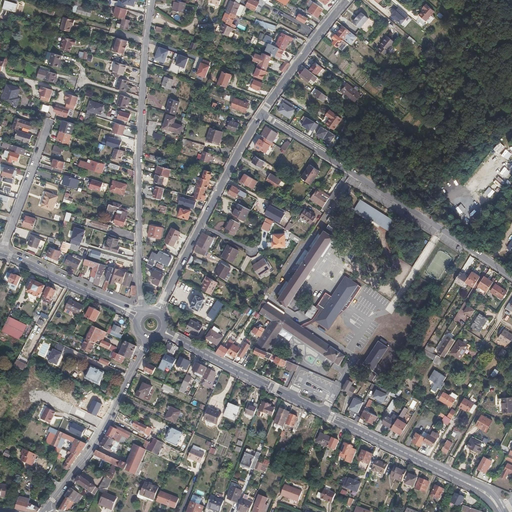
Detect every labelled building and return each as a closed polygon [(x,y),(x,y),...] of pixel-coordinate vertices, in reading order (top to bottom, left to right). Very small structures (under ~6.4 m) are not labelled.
[(18,1),(15,0),(5,0),(3,9),(15,13),(18,1)] [(249,0),(249,2),(246,6),(255,11),(259,3),(255,0),(253,0),(249,0)] [(176,1),(175,1),(172,11),(183,14),(186,3),(176,1)] [(240,18),(244,6),(240,4),(235,2),(235,3),(232,2),(228,11),(231,13),(236,15),(240,18)] [(318,18),(324,9),(319,6),(313,2),(307,11),(318,18)] [(433,11),(425,4),(422,8),(423,9),(418,14),(425,21),(433,11)] [(92,10),(74,5),(72,12),(90,17),(92,10)] [(127,10),(116,7),(114,16),(123,19),(125,19),(127,10)] [(297,12),(301,14),(304,16),(307,12),(300,8),(297,12)] [(402,25),(409,17),(399,9),(392,17),(402,25)] [(368,18),(361,12),(359,15),(358,14),(354,19),(355,20),(353,23),(360,29),(368,18)] [(236,15),(231,13),(230,15),(226,13),(223,20),(227,22),(226,23),(231,25),(231,26),(235,28),(235,26),(232,24),(236,15)] [(306,24),(309,19),(304,16),(301,14),(300,16),(299,16),(297,18),(306,24)] [(74,21),(63,17),(59,30),(69,33),(71,26),(73,27),(74,21)] [(128,30),(130,21),(125,19),(123,19),(121,24),(118,23),(116,27),(128,30)] [(231,32),(233,28),(225,25),(222,23),(220,27),(221,27),(219,33),(228,37),(230,32),(231,32)] [(351,45),(357,37),(343,26),(337,34),(351,45)] [(275,46),(284,51),(291,37),(287,35),(288,32),(283,29),(275,46)] [(348,45),(336,35),(333,38),(336,40),(333,43),(343,51),(348,45)] [(395,42),(387,36),(381,44),(382,45),(378,50),(386,55),(389,51),(388,50),(395,42)] [(76,40),(64,37),(60,49),(70,52),(72,43),(75,43),(76,40)] [(126,46),(127,41),(115,38),(111,51),(124,55),(125,50),(126,51),(127,46),(126,46)] [(281,58),(284,51),(275,46),(271,44),(269,43),(268,45),(265,51),(271,53),(281,58)] [(165,63),(169,51),(160,47),(155,59),(165,63)] [(61,56),(46,51),(44,59),(48,60),(47,65),(57,68),(61,56)] [(258,68),(266,71),(271,57),(263,54),(262,57),(257,54),(255,55),(254,59),(255,61),(260,63),(258,68)] [(185,68),(189,58),(180,55),(176,65),(185,68)] [(8,65),(10,57),(6,56),(4,62),(0,61),(0,69),(2,70),(4,64),(8,65)] [(213,68),(215,64),(211,63),(211,64),(206,62),(206,61),(202,59),(201,64),(209,67),(213,68)] [(123,76),(126,66),(111,61),(109,71),(123,76)] [(280,70),(284,72),(290,64),(285,62),(280,70)] [(316,74),(321,67),(316,63),(311,70),(316,74)] [(209,67),(201,64),(197,74),(205,78),(209,67)] [(266,71),(258,68),(256,72),(255,71),(253,75),(255,75),(255,77),(263,80),(265,76),(267,76),(268,73),(266,72),(266,71)] [(315,82),(318,78),(306,69),(300,76),(306,80),(308,77),(315,82)] [(56,75),(45,71),(42,80),(53,83),(56,75)] [(218,84),(227,88),(232,75),(223,72),(218,84)] [(174,80),(166,77),(162,89),(175,94),(177,90),(171,88),(174,80)] [(125,91),(128,81),(119,78),(115,88),(125,91)] [(263,84),(255,81),(252,88),(260,92),(263,84)] [(355,102),(360,95),(347,84),(344,88),(341,85),(337,91),(340,93),(341,92),(355,102)] [(20,89),(7,85),(6,90),(3,89),(0,99),(18,106),(20,99),(17,98),(20,89)] [(42,96),(41,100),(49,102),(53,91),(42,87),(40,91),(42,92),(41,96),(42,96)] [(323,102),(327,96),(317,89),(313,95),(323,102)] [(65,108),(70,109),(72,110),(74,110),(78,97),(66,94),(65,99),(67,100),(65,104),(66,104),(65,108)] [(168,99),(164,111),(175,115),(179,102),(168,99)] [(125,109),(127,102),(118,100),(116,106),(125,109)] [(234,100),(232,108),(245,114),(248,105),(234,100)] [(97,111),(103,113),(105,107),(92,103),(88,115),(97,118),(98,116),(96,115),(97,111)] [(290,118),(295,110),(284,103),(279,111),(290,118)] [(50,106),(43,104),(41,110),(48,113),(50,106)] [(58,113),(57,116),(67,119),(70,109),(65,108),(57,105),(55,112),(58,113)] [(325,125),(332,130),(340,118),(327,110),(323,116),(328,119),(325,125)] [(131,114),(121,111),(118,120),(129,123),(131,114)] [(3,125),(9,127),(12,116),(6,114),(4,123),(3,125)] [(176,118),(168,116),(163,129),(181,134),(183,127),(174,124),(176,118)] [(30,129),(32,123),(17,118),(14,126),(19,128),(20,126),(30,129)] [(310,131),(315,123),(307,118),(302,126),(310,131)] [(64,121),(60,131),(71,135),(74,124),(64,121)] [(239,124),(231,122),(228,130),(236,132),(239,124)] [(123,136),(126,126),(116,123),(113,133),(123,136)] [(324,139),(331,143),(335,136),(328,131),(328,132),(321,127),(316,135),(324,139)] [(269,128),(266,132),(263,137),(269,141),(271,142),(274,138),(273,137),(275,132),(269,128)] [(223,133),(212,129),(207,141),(219,145),(223,133)] [(29,144),(32,135),(18,130),(15,139),(25,143),(26,142),(29,144)] [(68,144),(71,135),(60,131),(57,140),(68,144)] [(263,137),(256,148),(269,156),(273,148),(267,143),(269,141),(263,137)] [(182,145),(204,152),(206,145),(184,139),(182,145)] [(286,151),(291,144),(287,141),(282,148),(286,151)] [(25,155),(26,150),(4,142),(3,146),(7,147),(8,145),(11,146),(10,149),(17,151),(17,152),(25,155)] [(118,150),(126,152),(128,145),(121,143),(118,150)] [(64,148),(55,146),(53,152),(61,155),(62,151),(64,152),(64,148)] [(125,155),(126,152),(118,150),(117,149),(114,159),(122,162),(124,155),(125,155)] [(20,156),(10,152),(8,158),(7,161),(11,163),(12,160),(18,162),(20,156)] [(201,161),(211,163),(213,154),(204,152),(201,161)] [(265,162),(256,156),(252,163),(261,169),(265,162)] [(55,159),(52,167),(63,170),(65,162),(55,159)] [(76,166),(101,173),(104,164),(89,159),(88,163),(78,160),(76,166)] [(311,165),(303,178),(312,184),(320,172),(311,165)] [(15,168),(6,166),(6,168),(5,168),(3,175),(5,176),(4,181),(14,184),(16,179),(12,178),(15,168)] [(171,169),(158,166),(156,174),(157,175),(165,177),(169,178),(171,169)] [(203,178),(209,180),(211,172),(205,170),(203,178)] [(247,176),(245,174),(241,182),(253,189),(257,181),(247,176)] [(271,174),(267,181),(277,187),(282,180),(271,174)] [(165,177),(157,175),(155,183),(163,185),(165,177)] [(79,180),(65,176),(63,184),(76,188),(79,180)] [(94,185),(95,180),(82,176),(81,181),(91,184),(94,185)] [(205,189),(207,189),(209,180),(203,178),(200,177),(199,180),(198,179),(197,183),(198,183),(197,187),(198,187),(205,189)] [(103,183),(95,180),(94,185),(91,184),(90,188),(101,192),(103,183)] [(128,185),(114,181),(111,191),(124,195),(128,185)] [(497,186),(500,188),(502,186),(498,181),(492,187),(491,186),(489,188),(493,191),(497,186)] [(162,200),(165,189),(156,186),(153,197),(162,200)] [(240,190),(233,186),(229,194),(236,198),(238,194),(240,190)] [(203,197),(205,189),(198,187),(195,196),(193,195),(193,197),(204,200),(205,197),(203,197)] [(247,193),(240,190),(238,194),(244,198),(247,193)] [(329,198),(317,190),(311,199),(323,208),(329,198)] [(58,196),(47,192),(41,207),(52,211),(58,196)] [(0,199),(14,203),(16,198),(0,194),(0,199)] [(180,197),(178,204),(194,209),(196,202),(180,197)] [(388,231),(394,221),(360,199),(354,209),(388,231)] [(121,208),(122,205),(114,202),(113,206),(119,208),(117,215),(126,218),(128,213),(126,213),(127,210),(121,208)] [(250,210),(239,204),(234,215),(245,221),(250,210)] [(282,223),(286,215),(271,207),(266,215),(282,223)] [(191,211),(180,208),(178,216),(189,219),(191,211)] [(311,225),(316,217),(305,210),(304,212),(302,211),(299,216),(301,217),(300,218),(311,225)] [(340,216),(333,211),(327,221),(330,223),(327,228),(331,231),(340,216)] [(36,219),(27,215),(24,226),(33,229),(36,219)] [(124,227),(126,218),(117,215),(114,224),(124,227)] [(286,229),(290,222),(291,221),(287,218),(282,226),(286,229)] [(241,224),(231,219),(225,231),(235,236),(241,224)] [(108,230),(109,225),(93,220),(92,220),(91,221),(92,222),(92,225),(108,230)] [(290,222),(286,229),(290,231),(294,225),(290,222)] [(82,229),(83,226),(75,223),(74,228),(75,228),(75,230),(82,232),(82,229)] [(163,228),(151,225),(148,236),(160,238),(163,228)] [(180,232),(172,228),(167,237),(169,238),(167,242),(174,246),(180,232)] [(85,230),(82,229),(82,232),(75,230),(70,243),(80,246),(81,242),(82,242),(83,238),(84,239),(85,234),(84,234),(85,230)] [(301,266),(293,277),(289,283),(286,281),(278,294),(281,296),(278,301),(281,303),(280,304),(282,306),(283,305),(287,307),(333,237),(324,231),(321,236),(318,234),(309,246),(312,249),(310,253),(305,250),(296,263),(301,266)] [(210,238),(203,233),(199,240),(197,245),(205,249),(210,241),(209,240),(210,238)] [(290,237),(299,243),(302,240),(292,233),(290,237)] [(285,235),(274,236),(275,242),(273,242),(273,247),(285,247),(285,235)] [(45,241),(31,236),(28,244),(37,248),(39,244),(43,245),(45,241)] [(119,240),(110,237),(106,249),(118,252),(120,247),(117,246),(119,240)] [(66,253),(71,243),(70,243),(65,241),(61,251),(66,253)] [(205,249),(197,245),(194,250),(205,256),(208,251),(205,249)] [(239,251),(229,246),(223,256),(232,262),(239,251)] [(60,251),(49,248),(46,256),(57,260),(60,251)] [(101,252),(92,250),(91,256),(99,259),(101,252)] [(153,252),(147,264),(153,266),(156,259),(168,266),(172,258),(159,252),(158,255),(153,252)] [(81,261),(69,255),(65,263),(78,269),(81,261)] [(212,257),(206,268),(216,274),(222,263),(212,257)] [(100,263),(87,259),(85,259),(83,265),(88,267),(88,265),(93,267),(91,276),(95,279),(100,263)] [(264,259),(252,267),(258,276),(270,268),(264,259)] [(95,279),(94,282),(99,284),(105,265),(100,263),(95,279)] [(103,289),(106,291),(107,288),(110,281),(114,268),(110,267),(103,289)] [(115,280),(123,283),(126,273),(114,268),(110,281),(114,283),(115,280)] [(475,285),(482,275),(473,270),(469,276),(467,280),(475,285)] [(163,275),(155,271),(151,278),(154,279),(153,282),(158,285),(163,275)] [(464,286),(467,280),(469,276),(461,271),(455,280),(464,286)] [(16,276),(7,273),(4,279),(17,286),(21,278),(16,275),(16,276)] [(348,308),(362,287),(344,275),(329,299),(323,296),(316,307),(312,304),(305,315),(329,330),(345,305),(348,308)] [(206,281),(204,285),(202,289),(211,294),(217,283),(206,276),(204,280),(206,281)] [(487,292),(494,282),(485,276),(479,286),(487,292)] [(45,286),(33,280),(27,292),(39,298),(45,286)] [(496,284),(491,292),(502,299),(508,292),(496,284)] [(56,291),(49,287),(44,297),(52,301),(56,291)] [(191,307),(199,311),(206,297),(197,293),(191,307)] [(83,306),(70,300),(64,312),(71,315),(73,312),(78,315),(83,306)] [(266,303),(259,313),(261,315),(271,321),(256,344),(255,346),(265,351),(266,351),(282,328),(339,365),(345,355),(266,303)] [(472,314),(476,308),(470,304),(466,310),(472,314)] [(100,312),(90,308),(86,317),(95,321),(100,312)] [(487,319),(480,314),(472,326),(480,331),(487,319)] [(27,325),(9,317),(2,332),(20,340),(27,325)] [(191,319),(186,329),(197,335),(202,325),(191,319)] [(110,326),(107,332),(121,339),(123,336),(119,334),(122,329),(114,325),(113,328),(110,326)] [(107,332),(93,326),(86,339),(95,343),(97,340),(101,342),(102,340),(103,341),(107,332)] [(257,329),(255,328),(253,332),(261,337),(264,330),(265,329),(261,326),(260,328),(258,327),(257,329)] [(224,336),(213,328),(206,337),(218,345),(224,336)] [(503,340),(509,332),(505,329),(499,338),(503,340)] [(511,339),(511,333),(509,332),(503,340),(509,344),(511,339)] [(440,354),(444,358),(456,340),(451,337),(445,346),(444,348),(440,354)] [(95,343),(86,339),(82,349),(91,353),(95,343)] [(233,344),(235,342),(231,339),(225,347),(229,350),(233,344)] [(111,344),(103,341),(102,340),(101,342),(100,346),(109,350),(111,344)] [(388,346),(379,340),(365,363),(374,369),(388,346)] [(468,346),(460,340),(451,353),(460,358),(468,346)] [(131,360),(136,346),(132,344),(126,341),(121,353),(116,351),(115,352),(125,357),(131,360)] [(170,351),(173,344),(168,341),(165,348),(170,351)] [(246,341),(242,348),(237,355),(242,358),(250,344),(246,341)] [(233,344),(229,350),(228,352),(236,357),(237,355),(242,348),(239,346),(238,347),(233,344)] [(225,347),(222,345),(216,353),(224,356),(225,357),(228,352),(229,350),(225,347)] [(273,354),(266,351),(265,351),(255,346),(252,350),(256,352),(255,353),(270,359),(273,354)] [(503,358),(508,351),(503,348),(499,354),(503,358)] [(60,366),(65,354),(57,350),(51,362),(60,366)] [(122,363),(125,357),(115,352),(114,352),(112,358),(122,363)] [(172,370),(177,359),(167,353),(161,365),(172,370)] [(444,358),(437,355),(433,362),(439,365),(444,358)] [(299,365),(278,356),(275,361),(284,365),(285,365),(296,370),(299,365)] [(181,358),(177,366),(186,370),(190,362),(181,358)] [(24,370),(27,365),(17,360),(14,366),(24,370)] [(207,368),(196,363),(193,370),(198,373),(203,375),(207,368)] [(152,375),(156,368),(148,364),(144,371),(152,375)] [(104,373),(91,366),(85,378),(98,385),(104,373)] [(215,372),(208,369),(204,378),(211,381),(212,379),(213,380),(216,375),(214,374),(215,372)] [(439,388),(441,390),(445,383),(444,382),(447,377),(435,370),(430,378),(434,381),(435,385),(432,389),(437,391),(439,388)] [(352,374),(343,388),(348,391),(347,394),(351,396),(356,388),(351,385),(355,380),(356,381),(358,377),(352,374)] [(192,377),(187,375),(179,391),(184,393),(192,377)] [(152,387),(144,383),(140,391),(139,391),(137,395),(143,398),(146,394),(149,395),(152,387)] [(384,402),(388,394),(377,390),(374,397),(384,402)] [(450,395),(444,392),(443,394),(441,393),(439,397),(440,398),(440,399),(452,406),(456,399),(450,395)] [(396,395),(389,406),(391,407),(390,408),(392,409),(397,401),(396,401),(399,396),(396,395)] [(470,411),(473,413),(478,405),(465,397),(460,406),(470,412),(470,411)] [(511,397),(502,399),(503,412),(511,411),(511,397)] [(359,413),(364,402),(355,398),(350,408),(359,413)] [(102,403),(93,399),(87,412),(96,416),(102,403)] [(275,416),(279,408),(262,402),(259,410),(275,416)] [(232,405),(229,403),(224,414),(224,416),(234,420),(239,409),(232,406),(232,405)] [(56,412),(46,407),(40,418),(51,423),(56,412)] [(181,412),(171,407),(166,418),(176,423),(181,412)] [(210,407),(205,418),(212,420),(212,421),(217,424),(221,413),(210,407)] [(290,412),(281,408),(271,429),(281,433),(290,412)] [(365,409),(361,417),(373,423),(376,415),(369,412),(366,410),(365,409)] [(452,409),(448,416),(453,419),(457,411),(452,409)] [(298,417),(290,414),(286,424),(293,427),(295,424),(296,425),(298,420),(297,419),(298,417)] [(382,423),(391,429),(396,420),(398,418),(399,417),(394,414),(391,419),(387,416),(382,423)] [(492,421),(481,415),(476,426),(487,431),(492,421)] [(439,423),(447,428),(448,426),(451,421),(443,417),(439,423)] [(309,421),(302,418),(297,430),(304,433),(309,421)] [(396,420),(391,429),(400,434),(403,429),(404,429),(408,424),(398,418),(396,420)] [(249,431),(252,422),(248,421),(243,419),(241,428),(249,431)] [(152,429),(136,421),(133,426),(145,432),(144,433),(149,435),(152,429)] [(74,422),(69,431),(82,437),(83,434),(84,432),(85,432),(87,429),(74,422)] [(139,437),(113,424),(110,430),(106,436),(115,440),(126,445),(127,443),(121,439),(122,438),(116,435),(117,432),(136,442),(139,437)] [(67,435),(58,430),(50,427),(44,441),(51,445),(57,447),(63,450),(67,435)] [(183,432),(173,428),(168,440),(177,445),(183,432)] [(431,436),(429,434),(426,438),(424,441),(427,443),(427,444),(429,446),(430,444),(433,446),(439,436),(440,437),(441,435),(434,431),(431,436)] [(413,441),(421,446),(424,441),(426,438),(421,435),(417,432),(415,436),(416,436),(413,441)] [(328,446),(332,438),(321,433),(318,442),(328,447),(328,446)] [(81,453),(87,444),(69,436),(68,439),(75,443),(71,453),(79,456),(81,453)] [(115,440),(106,436),(105,438),(100,445),(108,450),(109,449),(111,450),(113,447),(111,446),(114,443),(115,440)] [(152,437),(150,442),(146,450),(147,450),(159,456),(166,444),(152,437)] [(339,441),(332,438),(328,446),(335,449),(339,441)] [(126,445),(115,440),(114,443),(126,449),(127,446),(126,445)] [(448,440),(442,450),(448,454),(454,443),(448,440)] [(483,448),(471,442),(468,447),(480,453),(483,448)] [(351,464),(357,451),(352,449),(353,447),(345,443),(341,453),(349,456),(347,460),(347,461),(351,464)] [(146,450),(144,449),(135,444),(133,449),(134,449),(127,463),(125,469),(135,474),(147,450),(146,450)] [(493,446),(490,445),(485,453),(489,455),(491,452),(492,449),(493,446)] [(59,455),(60,455),(63,450),(57,447),(54,453),(59,455)] [(32,466),(37,455),(24,449),(21,455),(24,456),(22,460),(32,466)] [(254,470),(260,454),(251,450),(251,451),(247,449),(241,464),(254,470)] [(69,470),(79,456),(71,453),(63,450),(60,455),(64,458),(67,455),(71,457),(64,466),(69,470)] [(108,455),(97,450),(94,454),(105,460),(108,455)] [(199,453),(192,450),(188,459),(201,464),(205,455),(199,453)] [(372,454),(362,450),(358,460),(369,464),(372,454)] [(487,458),(481,470),(486,472),(491,461),(498,464),(501,458),(491,452),(489,455),(487,458)] [(120,461),(108,455),(105,460),(114,464),(108,477),(112,479),(118,466),(120,461)] [(478,468),(481,470),(487,458),(483,457),(478,468)] [(120,460),(120,461),(118,466),(125,469),(127,463),(120,460)] [(387,465),(376,460),(371,470),(376,472),(377,471),(384,474),(387,465)] [(511,465),(508,463),(501,477),(505,479),(508,472),(511,474),(511,465)] [(402,482),(406,471),(396,467),(395,469),(394,469),(390,477),(402,482)] [(418,477),(409,473),(405,483),(410,486),(410,484),(414,486),(418,477)] [(96,487),(80,476),(76,482),(92,493),(96,487)] [(112,479),(108,477),(106,482),(104,481),(99,490),(108,487),(112,479)] [(346,477),(342,487),(357,493),(361,483),(349,478),(346,477)] [(429,482),(420,478),(416,488),(425,492),(429,482)] [(158,488),(146,483),(142,492),(140,491),(137,498),(143,500),(143,498),(153,502),(154,498),(155,498),(158,488)] [(303,489),(286,483),(282,493),(300,499),(303,489)] [(331,487),(326,485),(321,499),(332,504),(336,494),(330,491),(331,487)] [(444,489),(436,485),(432,493),(436,496),(435,498),(438,499),(438,498),(439,499),(444,489)] [(238,502),(243,491),(233,487),(229,498),(238,502)] [(71,488),(65,497),(67,498),(71,500),(74,502),(79,504),(84,496),(71,488)] [(161,491),(157,501),(175,508),(179,498),(161,491)] [(116,498),(104,493),(99,505),(104,506),(104,505),(113,508),(116,498)] [(206,507),(218,511),(220,511),(222,507),(225,500),(213,496),(214,495),(211,493),(206,507)] [(464,497),(455,493),(451,502),(456,504),(455,506),(459,507),(459,506),(462,507),(464,502),(462,502),(464,497)] [(202,499),(194,495),(187,511),(201,511),(204,506),(199,505),(202,499)] [(34,511),(37,511),(40,509),(30,503),(29,503),(29,499),(20,496),(19,497),(18,499),(16,508),(25,511),(34,511)] [(252,511),(264,511),(267,507),(264,506),(267,499),(259,496),(252,511)] [(67,498),(59,510),(65,510),(65,509),(65,510),(67,507),(71,500),(67,498)] [(249,511),(253,504),(242,500),(237,511),(249,511)]
